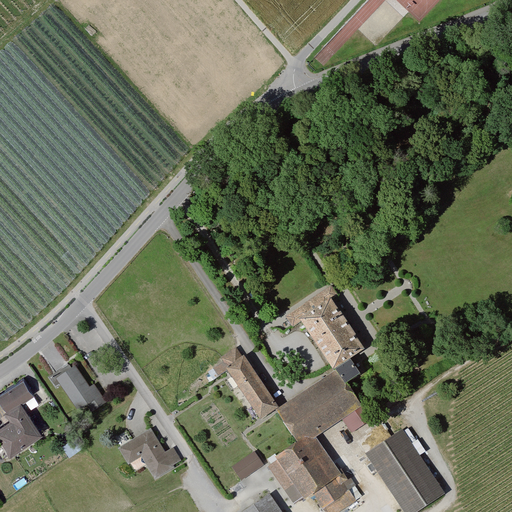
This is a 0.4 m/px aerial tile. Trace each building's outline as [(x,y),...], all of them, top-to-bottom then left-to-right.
[(328,302),(299,322),(332,372),(362,352),(328,302)] [(244,356),(227,367),(261,418),(278,406),(244,356)] [(74,368),(53,380),(74,417),(85,410),(88,415),(105,405),(95,387),(88,391),(74,368)] [(332,372),(271,413),(294,446),(302,440),(312,441),(359,410),(332,372)] [(23,380),(0,393),(0,407),(4,414),(21,403),(33,397),(23,380)] [(21,403),(4,414),(10,423),(0,429),(0,445),(9,458),(43,434),(21,403)] [(151,432),(119,451),(128,466),(140,458),(154,480),(182,463),(173,449),(165,454),(151,432)] [(75,433),(62,442),(70,453),(83,444),(75,433)] [(400,434),(364,457),(400,511),(419,511),(442,497),(400,434)] [(275,464),(267,470),(293,506),(300,500),(302,503),(314,494),(326,511),(334,511),(348,503),(336,486),(341,482),(312,441),(302,440),(294,446),(273,461),(275,464)] [(254,454),(229,470),(240,483),(262,466),(254,454)] [(277,511),(268,497),(244,511),(277,511)]
